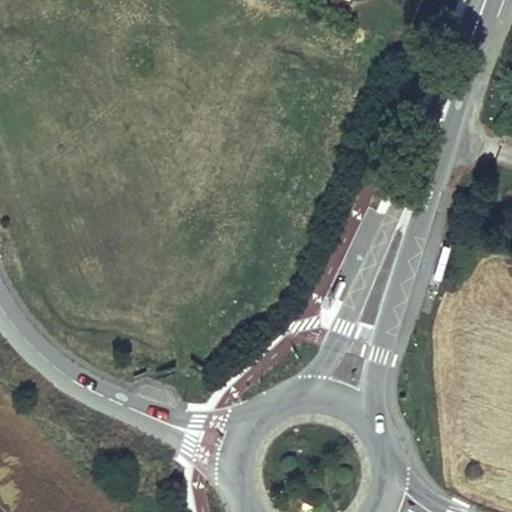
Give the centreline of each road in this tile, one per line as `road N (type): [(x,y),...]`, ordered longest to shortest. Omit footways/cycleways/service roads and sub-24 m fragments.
road 1 (unclassified): [(0,308),(35,350),(85,386),(239,449)]
road 2 (secondary): [(372,430),(408,201)]
road 3 (secondary): [(408,201),(305,397)]
road 4 (secondary): [(408,201),(483,0)]
